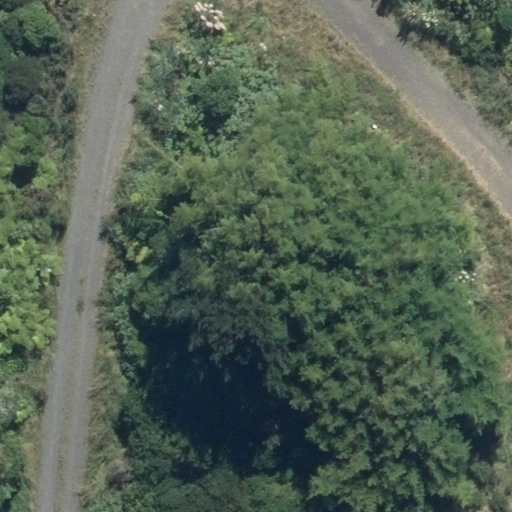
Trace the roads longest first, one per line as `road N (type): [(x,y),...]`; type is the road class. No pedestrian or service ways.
road 1 (track): [(150,0),(116,102),(55,511)]
road 2 (track): [(317,0),(398,120),(511,249)]
